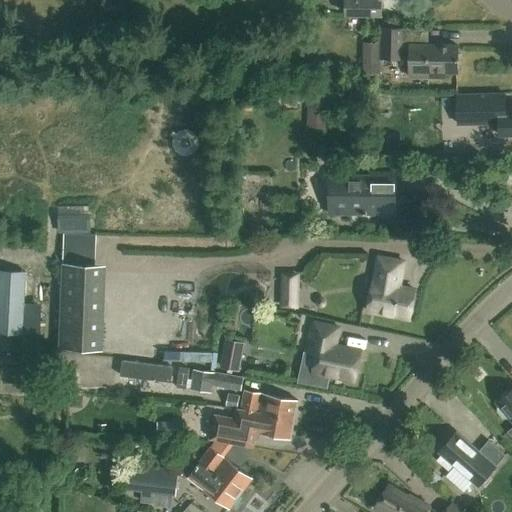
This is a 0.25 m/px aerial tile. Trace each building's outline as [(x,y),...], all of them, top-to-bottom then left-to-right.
[(347,0),(347,14),(382,15),(382,0),(347,0)] [(459,45),(427,44),(404,44),(404,27),(383,27),(383,58),(411,59),(411,76),(446,77),(446,72),(459,72),(459,45)] [(235,43),(236,67),(269,66),(268,42),(235,43)] [(367,104),(367,91),(348,91),(348,103),(367,104)] [(505,93),(458,94),(458,124),(499,122),(500,134),(501,134),(511,133),(511,107),(505,108),(505,93)] [(307,127),(325,128),(326,95),(308,95),(307,127)] [(397,172),(351,172),(329,171),(328,214),(350,214),(380,215),(380,220),(396,220),(397,172)] [(46,269),(48,258),(26,255),(25,267),(46,269)] [(410,319),(416,290),(400,287),(405,262),(379,257),(375,282),(374,282),(369,311),(410,319)] [(58,348),(103,350),(106,264),(62,263),(58,348)] [(26,272),(0,270),(0,332),(22,334),(26,272)] [(281,307),(298,308),(299,273),(282,272),(281,307)] [(355,381),(361,351),(336,345),(340,328),(314,322),(307,352),(318,354),(314,372),(355,381)] [(227,338),(225,363),(245,365),(247,340),(227,338)] [(122,373),(170,380),(172,365),(125,358),(122,373)] [(180,367),(176,387),(187,388),(190,369),(180,367)] [(241,390),(243,376),(215,371),(193,368),(190,389),(212,392),(212,385),(241,390)] [(64,383),(66,389),(78,384),(75,378),(64,383)] [(507,418),(509,416),(511,419),(511,389),(497,402),(500,405),(498,407),(498,410),(504,417),(507,418)] [(288,418),(295,419),(298,401),(245,391),(242,409),(288,418)] [(229,393),(226,405),(237,408),(240,395),(229,393)] [(288,418),(242,409),(242,410),(238,409),(236,419),(215,415),(211,439),(254,447),(256,432),(291,438),(295,419),(288,418)] [(157,422),(157,435),(184,435),(184,422),(157,422)] [(443,454),(438,459),(450,469),(454,464),(462,471),(479,485),(506,455),(489,440),(478,452),(456,432),(440,451),(443,454)] [(179,470),(190,477),(230,508),(252,478),(212,448),(198,466),(186,458),(178,469),(179,470)] [(176,494),(179,470),(178,469),(152,465),(129,462),(125,488),(154,492),(173,494),(176,494)] [(376,508),(382,511),(427,511),(431,507),(419,500),(418,502),(390,485),(376,508)] [(173,494),(154,492),(152,504),(171,507),(173,494)] [(463,511),(452,502),(442,511),(463,511)]
